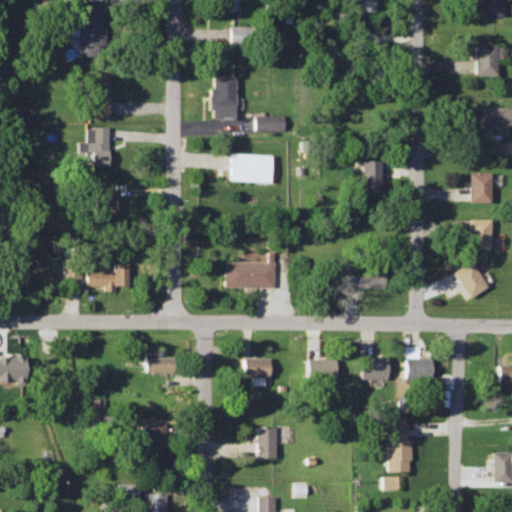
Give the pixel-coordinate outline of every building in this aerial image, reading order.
[(102,0),(75,0),(75,44),(104,44),(102,0)] [(210,0),(210,11),(233,10),(233,0),(210,0)] [(372,0),(350,0),(350,11),(372,11),(372,0)] [(480,0),(480,16),(501,16),(501,0),(480,0)] [(251,25),(227,25),(227,45),(251,43),(251,25)] [(493,45),(473,45),(473,75),(493,74),(493,45)] [(106,73),(85,73),(87,116),(106,115),(106,73)] [(233,75),(209,74),(209,115),(233,115),(233,75)] [(507,107),(477,107),(478,135),(503,132),(503,124),(509,124),(507,107)] [(281,113),(252,114),(252,128),(281,127),(281,113)] [(104,126),(85,126),(84,157),(105,157),(104,126)] [(268,154),(228,152),(227,178),(267,182),(268,154)] [(376,160),(358,159),(359,190),(377,190),(376,160)] [(484,172),(466,172),(465,200),(486,200),(484,172)] [(110,187),(91,187),(92,221),(111,219),(110,187)] [(486,219),(466,218),(467,248),(488,247),(486,219)] [(467,259),(450,271),(467,296),(483,286),(467,259)] [(269,260),(218,260),(220,285),(269,285),(269,260)] [(125,261),(109,261),(109,269),(105,270),(105,266),(95,266),(96,272),(83,273),(84,286),(99,285),(99,292),(113,291),(112,285),(127,284),(125,261)] [(77,279),(76,266),(59,266),(60,280),(77,279)] [(382,267),(356,267),(356,285),(382,286),(382,267)] [(427,356),(416,356),(415,344),(402,345),(403,378),(415,378),(415,386),(428,386),(427,356)] [(169,357),(152,357),(152,351),(142,352),(143,373),(170,373),(169,357)] [(0,362),(0,382),(21,383),(21,356),(0,356),(0,362)] [(383,356),(357,356),(358,379),(383,379),(383,356)] [(264,358),(239,357),(239,376),(265,377),(264,358)] [(332,358),(303,358),(303,378),(332,377),(332,358)] [(511,364),(496,365),(497,382),(510,381),(510,396),(511,396),(511,364)] [(119,411),(104,412),(104,427),(119,427),(119,411)] [(403,421),(381,421),(383,470),(405,469),(403,421)] [(159,422),(140,422),(140,467),(160,467),(159,422)] [(269,426),(251,427),(251,457),(269,456),(269,426)] [(508,451),(490,451),(490,480),(509,480),(508,451)] [(397,474),(379,475),(380,488),(399,487),(397,474)] [(131,482),(111,482),(112,500),(133,499),(131,482)] [(159,511),(160,493),(139,492),(137,511),(159,511)] [(270,511),(269,495),(253,495),(253,511),(270,511)] [(507,511),(505,495),(488,497),(489,511),(486,511),(507,511)]
